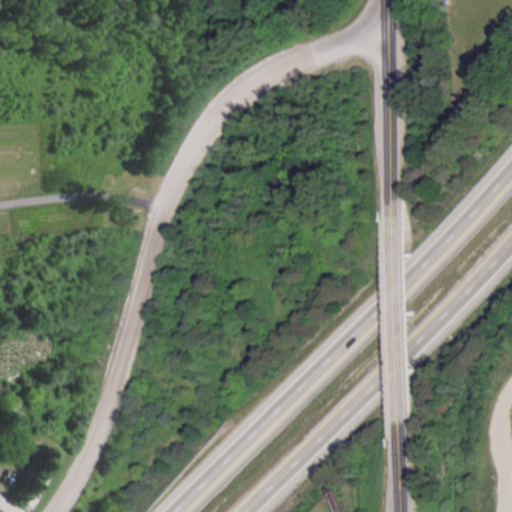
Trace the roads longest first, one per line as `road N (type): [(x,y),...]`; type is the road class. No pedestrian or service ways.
road 1 (residential): [(399,24),(288,70),(220,126),(163,245),(103,447),(65,511)]
road 2 (motorway): [(511,173),(185,511)]
road 3 (motorway): [(249,511),(511,238)]
road 4 (tertiary): [(412,426),(404,208)]
road 5 (tertiary): [(404,208),(399,0)]
